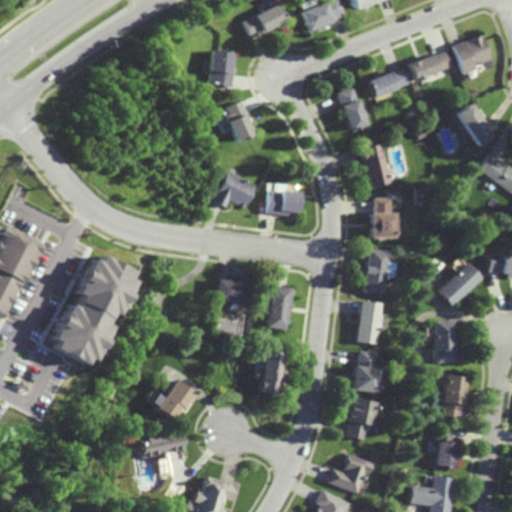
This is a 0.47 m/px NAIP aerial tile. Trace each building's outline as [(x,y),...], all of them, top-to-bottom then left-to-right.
[(307,31),(300,11),(324,3),(324,1),(326,0),(337,0),(342,12),(330,16),(331,17),(330,18),(331,23),(307,31)] [(378,0),(353,9),(349,0),(378,0)] [(247,36),(241,21),(253,16),(252,14),(275,4),(282,20),(247,36)] [(489,58),(472,64),(474,68),(461,73),(450,45),(462,40),(463,41),(480,33),(489,58)] [(228,87),(206,84),(208,71),(206,70),(209,49),(229,52),(229,53),(233,54),(228,87)] [(449,65),(439,69),(439,68),(413,78),(407,61),(432,52),(433,54),(444,50),(449,65)] [(408,82),(396,87),(395,86),(371,96),(365,79),(389,70),(390,72),(402,68),(408,82)] [(366,122),(348,130),(338,104),(339,104),(335,92),(350,86),(366,122)] [(476,144),(451,110),(466,99),(482,121),(480,122),(489,134),(476,144)] [(235,140),(223,116),(227,114),(224,107),(231,103),(238,100),(245,113),(242,114),(251,132),(235,140)] [(408,118),(407,113),(414,110),(416,115),(408,118)] [(419,137),(416,130),(424,127),(427,134),(419,137)] [(365,188),(354,149),(373,143),(384,182),(365,188)] [(504,165),(505,163),(511,168),(511,193),(475,167),(486,152),(504,165)] [(243,207),(227,199),(223,206),(210,199),(226,171),(254,186),(243,207)] [(299,190),(297,210),(296,210),(296,215),(264,211),(267,189),(280,190),(280,188),(299,190)] [(390,210),(396,210),(396,236),(371,236),(371,210),(373,210),(373,196),(390,196),(390,210)] [(0,306),(1,304),(3,305),(7,297),(6,296),(13,281),(15,282),(20,274),(18,274),(22,267),(24,268),(28,261),(26,260),(35,244),(0,225),(0,306)] [(395,276),(385,275),(384,291),(364,289),(366,271),(364,272),(365,265),(366,264),(367,264),(369,247),(389,249),(388,260),(397,261),(395,276)] [(508,251),(511,251),(511,277),(505,277),(505,272),(499,272),(499,270),(486,271),(486,251),(499,251),(499,249),(508,249),(508,251)] [(95,257),(92,263),(83,259),(68,292),(73,295),(69,303),(62,305),(44,338),(47,342),(43,348),(82,369),(106,325),(99,322),(105,311),(112,315),(130,282),(123,278),(128,273),(95,257)] [(480,276),(450,305),(439,295),(441,293),(437,289),(456,271),(466,261),(480,276)] [(245,281),(252,281),(249,304),(213,300),(216,278),(240,280),(240,277),(246,277),(245,281)] [(287,329),(267,326),(272,283),(292,286),(287,329)] [(378,343),(357,341),(362,299),(383,301),(378,343)] [(433,363),(432,342),(434,342),(434,319),(451,319),(452,361),(441,361),(441,363),(433,363)] [(281,378),(278,378),(275,395),(263,394),(264,387),(259,386),(260,378),(253,377),(254,369),(261,370),(264,350),(284,353),(281,378)] [(131,359),(126,356),(129,351),(134,354),(131,359)] [(374,368),(378,368),(375,393),(350,390),(353,365),(357,366),(359,351),(376,353),(374,368)] [(460,404),(459,404),(457,417),(446,416),(445,417),(438,416),(440,403),(436,403),(438,394),(440,394),(443,374),(464,377),(460,404)] [(181,409),(179,407),(170,420),(154,409),(174,380),(192,393),(181,409)] [(367,426),(363,425),(360,440),(343,436),(347,422),(343,421),(349,397),(373,403),(367,426)] [(452,469),(441,468),(441,467),(432,466),(435,442),(431,442),(433,426),(450,428),(449,441),(455,442),(452,469)] [(136,459),(132,440),(176,431),(180,450),(136,459)] [(366,475),(361,473),(353,494),(324,483),(329,469),(343,475),(344,472),(340,471),(343,464),(342,464),(346,455),(370,464),(366,475)] [(446,511),(425,511),(427,506),(406,504),(408,486),(429,489),(431,476),(451,477),(446,511)] [(233,487),(228,501),(222,499),(220,506),(216,505),(215,508),(223,511),(222,511),(193,511),(196,504),(190,502),(193,493),(199,495),(202,486),(203,486),(204,481),(203,481),(204,477),(233,487)] [(342,511),(344,511),(312,511),(315,508),(316,509),(316,507),(312,505),(319,491),(346,505),(342,511)]
